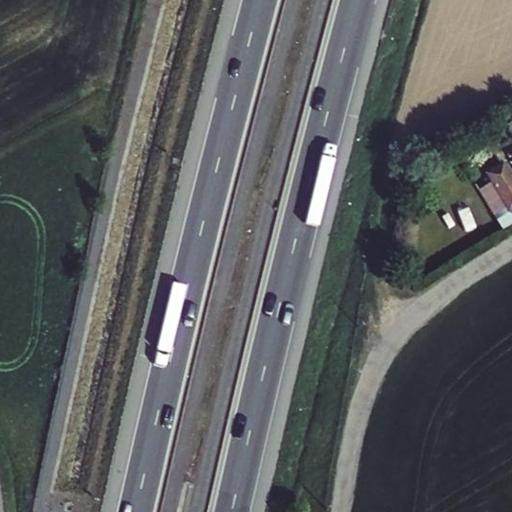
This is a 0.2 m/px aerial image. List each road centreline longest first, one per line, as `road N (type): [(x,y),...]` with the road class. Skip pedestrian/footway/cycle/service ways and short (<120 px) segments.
road 1 (motorway): [(259,0),(134,511)]
road 2 (motorway): [(232,511),(357,0)]
road 3 (track): [(342,511),(367,375),(383,347),(439,292),(511,246)]
